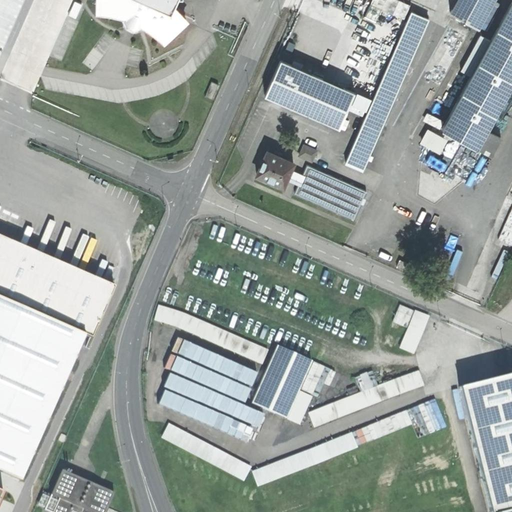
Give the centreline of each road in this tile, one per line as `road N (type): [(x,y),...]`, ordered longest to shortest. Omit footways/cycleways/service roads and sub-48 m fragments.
road 1 (residential): [(188,194),(501,337)]
road 2 (residential): [(145,488),(128,415),(128,351),(188,194)]
road 3 (unknown): [(408,294),(354,511)]
road 4 (residential): [(188,194),(275,0)]
road 5 (residential): [(0,110),(188,194)]
